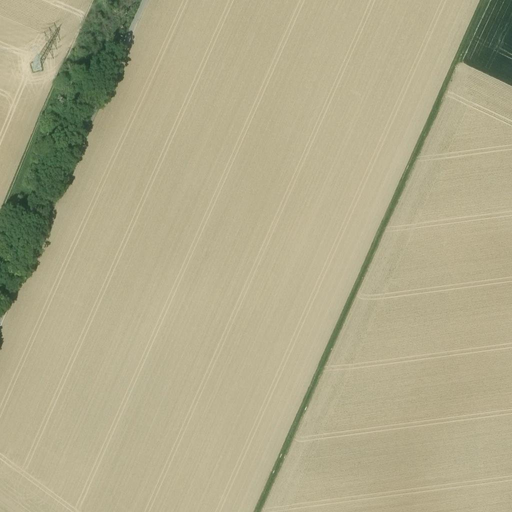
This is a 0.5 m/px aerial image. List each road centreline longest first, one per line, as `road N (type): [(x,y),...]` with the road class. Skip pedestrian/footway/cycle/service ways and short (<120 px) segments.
road 1 (track): [(256,511),(483,0)]
road 2 (track): [(0,227),(94,0)]
